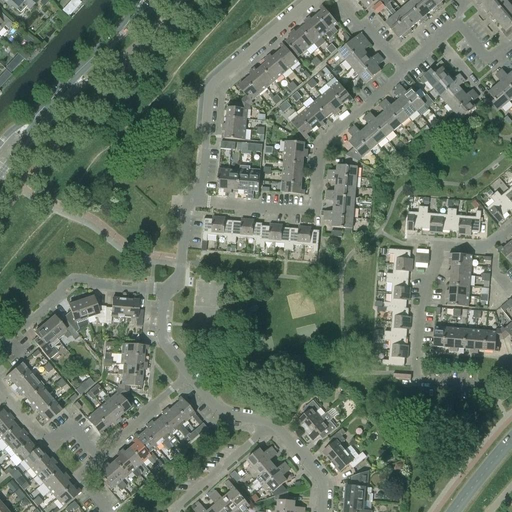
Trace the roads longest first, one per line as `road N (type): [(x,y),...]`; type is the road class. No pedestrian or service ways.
road 1 (residential): [(511,369),(486,387),(416,381),(415,374),(437,245),(476,248),(511,228)]
road 2 (residential): [(188,201),(314,212),(319,143),(403,70)]
road 3 (residential): [(188,375),(99,457),(72,427),(51,444),(0,390)]
road 4 (residential): [(188,201),(202,187),(213,83),(311,0)]
road 5 (residential): [(0,343),(72,279),(165,290)]
road 6 (residential): [(403,70),(457,23),(490,63),(511,45)]
road 7 (residential): [(173,511),(272,424)]
